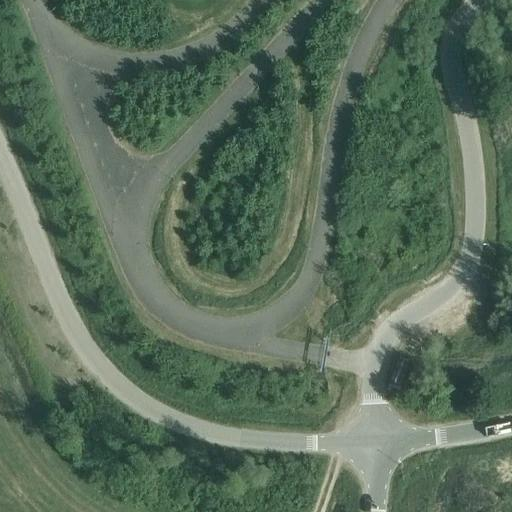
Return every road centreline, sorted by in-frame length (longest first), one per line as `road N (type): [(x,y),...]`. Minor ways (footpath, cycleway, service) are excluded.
road 1 (unclassified): [(377,443),(197,434),(128,398),(103,375),(51,288),(0,156)]
road 2 (unclassified): [(377,443),(379,357),(408,317),(456,284),(475,242),(471,142),(449,53),(458,22),(477,0)]
road 3 (unknown): [(119,208),(31,0)]
road 4 (unclassified): [(511,425),(377,443)]
